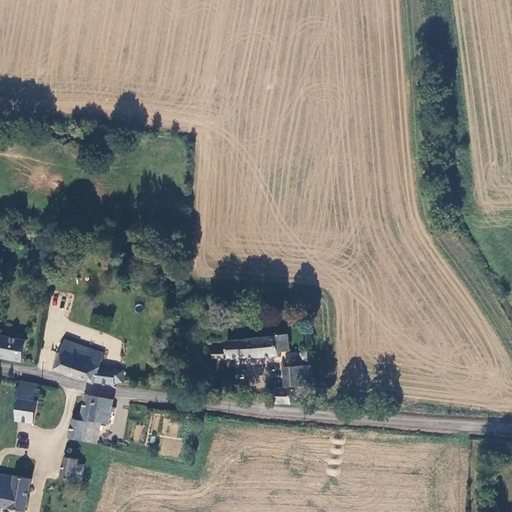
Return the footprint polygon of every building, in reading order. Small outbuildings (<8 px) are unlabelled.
[(287,333),(223,341),(224,349),(210,350),(210,358),(278,355),(278,350),(288,349),(287,333)] [(0,354),(24,359),(27,338),(0,334),(0,354)] [(104,352),(65,339),(55,367),(104,383),(113,384),(114,380),(122,381),(123,369),(101,364),(104,352)] [(303,384),(302,367),(284,368),(285,384),(303,384)] [(311,367),(302,367),(303,384),(312,384),(311,367)] [(39,384),(23,382),(21,395),(22,400),(20,419),(37,422),(41,401),(37,400),(39,384)] [(259,382),(258,400),(275,401),(275,386),(275,382),(259,382)] [(275,386),(275,401),(290,402),(290,387),(275,386)] [(110,424),(114,400),(86,396),(83,418),(89,419),(102,422),(110,424)] [(88,422),(75,419),(72,437),(85,440),(88,422)] [(89,419),(88,422),(85,440),(98,443),(102,422),(89,419)] [(64,475),(83,480),(86,466),(79,464),(80,459),(68,456),(64,475)] [(0,504),(27,510),(33,479),(18,476),(17,478),(0,474),(0,504)]
